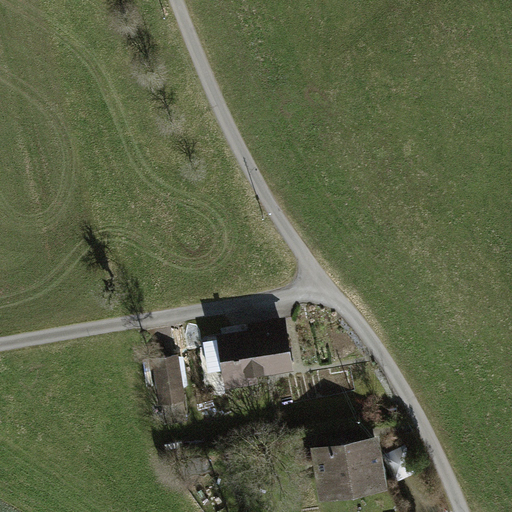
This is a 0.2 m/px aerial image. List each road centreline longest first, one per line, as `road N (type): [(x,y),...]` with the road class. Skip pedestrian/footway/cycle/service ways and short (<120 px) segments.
road 1 (residential): [(0,347),(326,287)]
road 2 (residential): [(326,287),(240,157),(175,0)]
road 3 (residential): [(461,511),(376,349),(326,287)]
